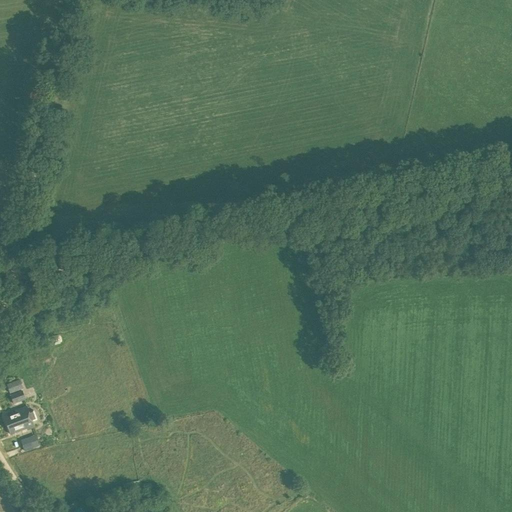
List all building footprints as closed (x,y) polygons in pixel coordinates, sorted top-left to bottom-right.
[(49,347),(63,343),(62,339),(65,338),(64,334),(46,338),(49,347)] [(18,354),(20,347),(10,346),(9,353),(18,354)] [(10,394),(23,389),(19,380),(6,385),(10,394)] [(14,404),(25,399),(22,390),(10,395),(14,404)] [(8,426),(36,416),(33,410),(29,412),(27,406),(14,411),(15,413),(4,417),(8,426)] [(25,452),(34,448),(29,437),(20,440),(25,452)]
